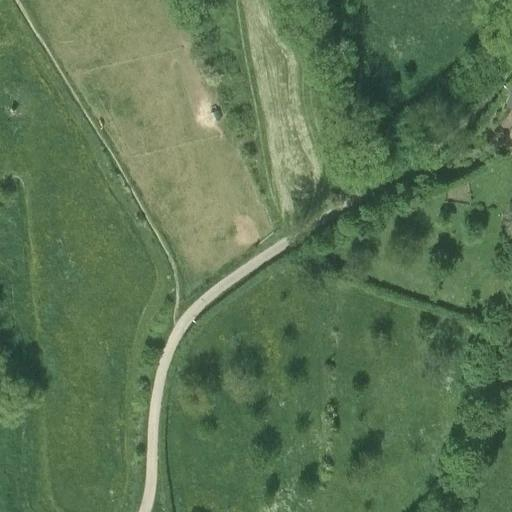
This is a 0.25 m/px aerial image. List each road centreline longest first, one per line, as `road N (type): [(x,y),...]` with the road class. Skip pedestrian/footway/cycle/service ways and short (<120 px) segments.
road 1 (unclassified): [(511,66),(411,164),(285,241),(185,321)]
road 2 (unclassified): [(145,511),(161,373),(185,321)]
